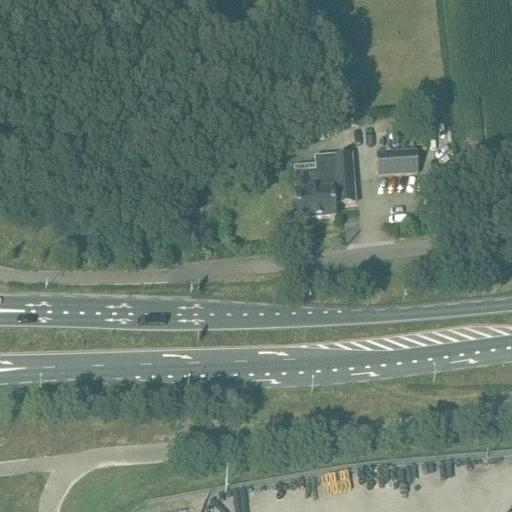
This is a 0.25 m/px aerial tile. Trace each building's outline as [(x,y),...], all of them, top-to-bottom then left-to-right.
[(207,28),(207,24),(207,0),(190,0),(189,26),(207,28)] [(252,49),(252,48),(253,33),(217,32),(217,49),(252,49)] [(232,160),(231,161),(236,166),(240,171),(250,161),(245,157),(245,156),(241,152),(232,160)] [(377,155),(378,179),(417,177),(415,153),(377,155)] [(293,168),(298,223),(335,220),(334,207),(355,205),(351,157),(329,159),(330,171),(318,172),(317,166),(293,168)]
